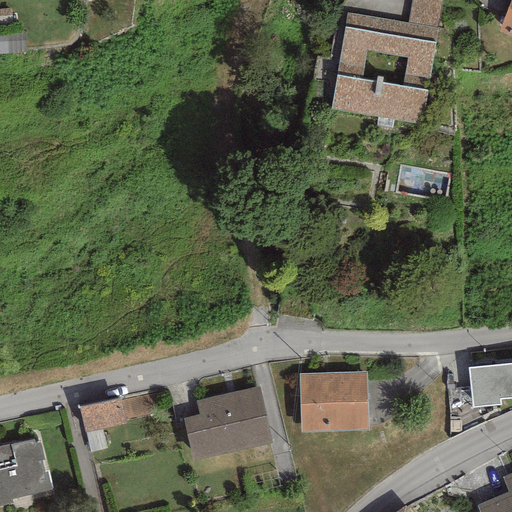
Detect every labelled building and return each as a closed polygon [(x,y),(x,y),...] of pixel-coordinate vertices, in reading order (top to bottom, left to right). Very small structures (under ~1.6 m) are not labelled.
[(441,0),(410,0),(407,23),(437,28),(441,0)] [(511,0),(510,0),(498,32),(511,36),(511,0)] [(407,23),(346,13),(330,110),(421,124),(437,28),(407,23)] [(511,363),(467,367),(471,408),(500,405),(499,400),(511,398),(511,363)] [(366,372),(298,374),(300,431),(368,429),(366,372)] [(259,387),(195,401),(198,415),(182,418),(192,461),(271,444),(259,387)] [(157,393),(120,401),(124,419),(161,411),(157,393)] [(120,401),(119,398),(78,407),(84,433),(85,433),(101,429),(125,423),(124,419),(120,401)] [(106,449),(101,429),(85,433),(90,453),(106,449)] [(10,444),(0,445),(0,507),(12,505),(11,499),(52,489),(47,471),(44,472),(41,460),(44,460),(39,442),(34,443),(33,439),(10,445),(10,444)] [(511,511),(511,473),(502,477),(508,493),(476,505),(478,511),(511,511)]
